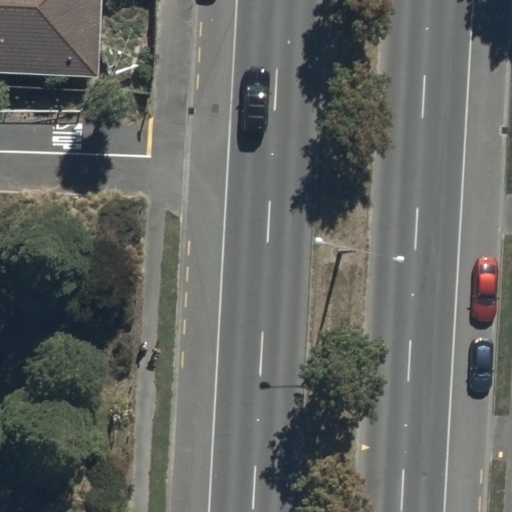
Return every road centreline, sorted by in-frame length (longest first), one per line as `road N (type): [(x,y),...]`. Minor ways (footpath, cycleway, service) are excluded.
road 1 (secondary): [(252,511),(281,0)]
road 2 (secondary): [(432,0),(404,511)]
